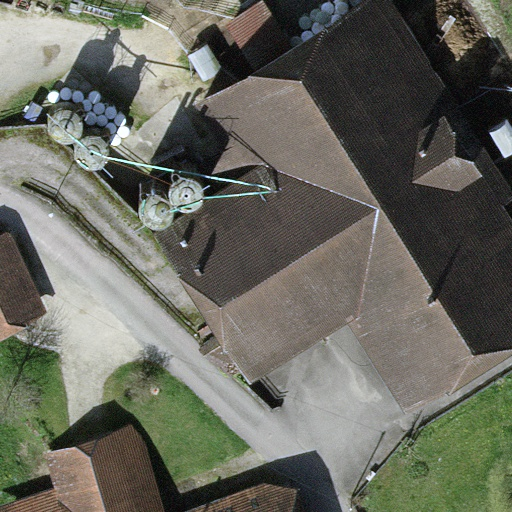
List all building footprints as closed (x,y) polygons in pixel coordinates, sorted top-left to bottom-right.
[(344,322),(402,412),(511,342),(511,250),(492,219),(511,207),(378,0),(369,0),(195,110),(237,176),(145,235),(242,387),(344,322)] [(49,120),(53,125),(58,128),(63,129),(69,129),(74,126),(79,122),(81,117),(82,112),(81,106),(78,101),(74,97),(69,95),(63,95),(58,96),(53,99),(49,104),(47,109),(47,115),(49,120)] [(79,152),(83,156),(87,159),(93,161),(99,160),(104,158),(108,154),(111,149),(112,143),(111,138),(108,133),(104,129),(99,127),(93,126),(87,128),(83,131),(79,135),(77,141),(77,146),(79,152)] [(172,188),(175,192),(180,195),(186,197),(191,196),(197,194),(201,190),(204,185),(204,179),(203,174),(201,169),(196,165),(191,163),(186,162),(180,164),(175,167),(172,171),(170,176),(170,182),(172,188)] [(140,207),(143,212),(148,215),(154,216),(160,216),(165,214),(169,210),(172,204),(173,199),(172,193),(169,188),(165,184),(159,182),(154,182),(148,183),(143,186),(140,191),(138,196),(138,202),(140,207)] [(0,230),(0,329),(38,312),(0,230)] [(303,511),(294,485),(214,511),(167,511),(140,432),(42,465),(54,501),(18,511),(303,511)]
